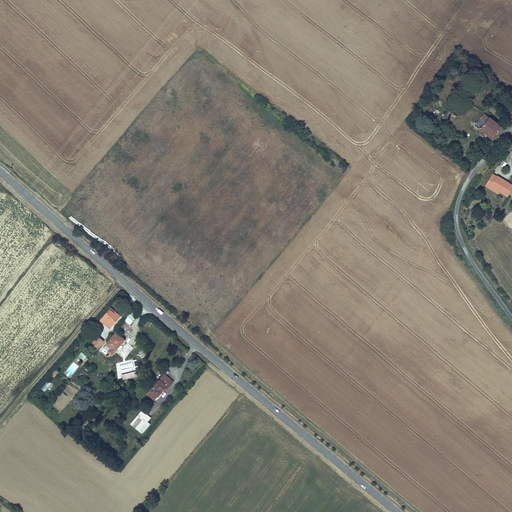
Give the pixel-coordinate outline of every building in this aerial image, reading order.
[(478,128),(492,140),(494,137),(502,126),(489,116),(489,117),(484,113),(481,116),(486,120),(481,127),(480,126),(478,128)] [(497,176),(492,173),(486,183),(500,191),(499,192),(508,197),(511,189),(511,184),(497,175),(497,176)] [(500,191),(486,183),(485,186),(498,194),(499,192),(500,191)] [(113,313),(109,309),(101,319),(109,327),(119,315),(114,311),(113,313)] [(131,324),(135,317),(129,313),(124,320),(131,324)] [(110,347),(106,351),(111,355),(124,339),(115,332),(105,343),(110,347)] [(98,335),(92,342),(98,348),(104,340),(98,335)] [(75,361),(65,373),(69,376),(78,364),(75,361)] [(156,395),(157,395),(163,388),(164,390),(173,380),(163,372),(147,392),(153,398),(156,395)] [(45,392),(52,382),(48,379),(41,388),(45,392)] [(149,416),(141,410),(130,424),(137,430),(142,424),(147,427),(151,422),(147,419),(149,416)] [(142,424),(137,430),(141,434),(147,427),(142,424)]
